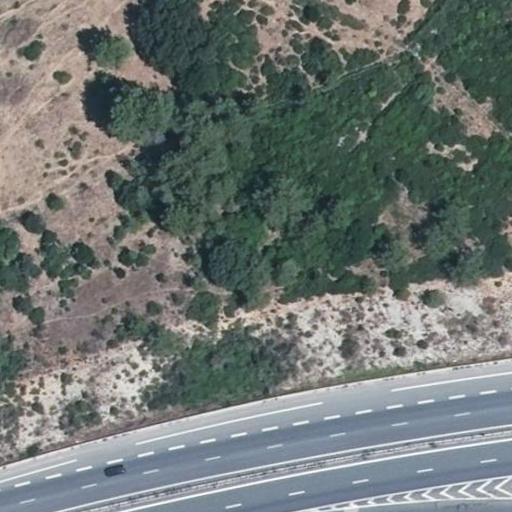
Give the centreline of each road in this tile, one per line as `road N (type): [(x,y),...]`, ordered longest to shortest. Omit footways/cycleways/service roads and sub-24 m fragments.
road 1 (motorway): [(511,382),(240,429),(43,499)]
road 2 (motorway): [(511,407),(223,455),(43,499)]
road 3 (motorway): [(199,511),(511,460)]
